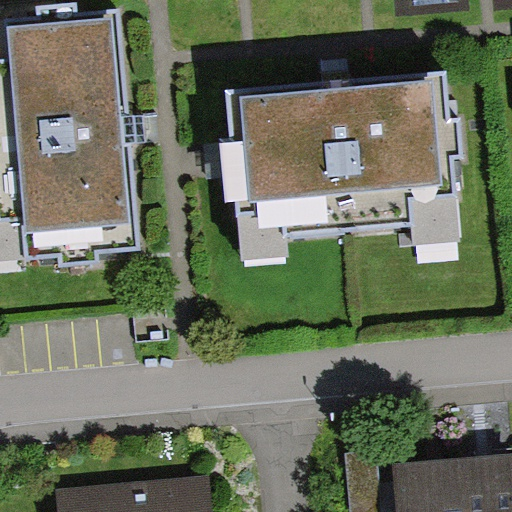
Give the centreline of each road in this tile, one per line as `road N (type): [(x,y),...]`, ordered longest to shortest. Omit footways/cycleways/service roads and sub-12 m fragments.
road 1 (residential): [(284,377),(0,394)]
road 2 (residential): [(511,357),(284,377)]
road 3 (residential): [(295,511),(284,377)]
